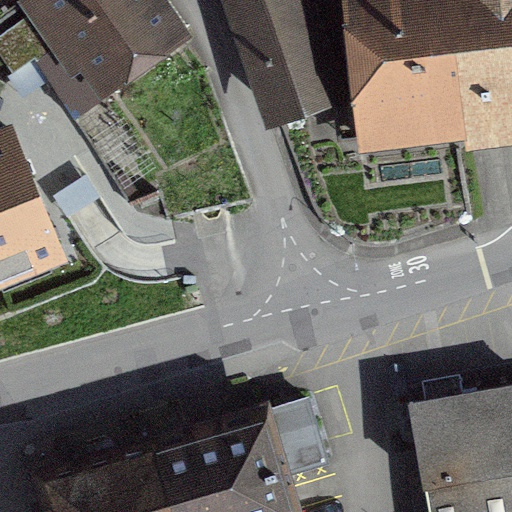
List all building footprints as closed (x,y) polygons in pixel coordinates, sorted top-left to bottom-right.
[(7,0),(0,5),(0,51),(12,68),(6,73),(22,96),(48,77),(73,112),(195,27),(176,0),(7,0)] [(313,0),(223,0),(264,119),(345,93),(313,0)] [(511,0),(341,0),(357,141),(463,130),(464,144),(511,138),(511,0)] [(0,278),(70,250),(13,111),(0,115),(0,278)] [(103,193),(87,169),(54,191),(70,215),(103,193)] [(511,511),(511,372),(458,382),(410,391),(432,511),(511,511)] [(270,387),(203,407),(92,440),(28,459),(43,511),(307,511),(295,469),(330,458),(309,390),(273,400),(270,387)]
